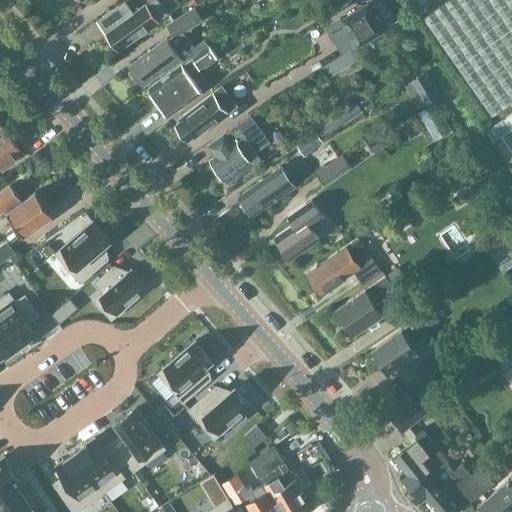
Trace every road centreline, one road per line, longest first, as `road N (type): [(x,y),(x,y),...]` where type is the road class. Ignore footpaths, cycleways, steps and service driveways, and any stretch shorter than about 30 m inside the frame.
road 1 (tertiary): [(209,278),(0,33)]
road 2 (tertiary): [(369,511),(358,455),(209,278)]
road 3 (residential): [(0,420),(20,451),(42,446),(117,391),(128,373)]
road 4 (residential): [(131,344),(96,333),(73,336),(0,389)]
